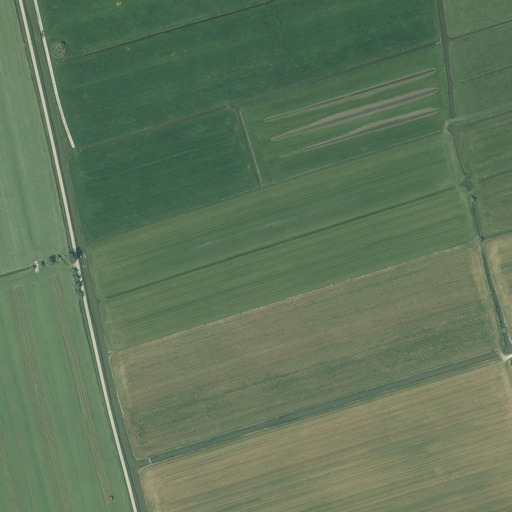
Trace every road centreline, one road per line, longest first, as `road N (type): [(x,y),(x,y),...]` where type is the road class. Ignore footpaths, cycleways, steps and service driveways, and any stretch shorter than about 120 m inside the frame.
road 1 (track): [(135,511),(19,0)]
road 2 (track): [(73,147),(34,0)]
